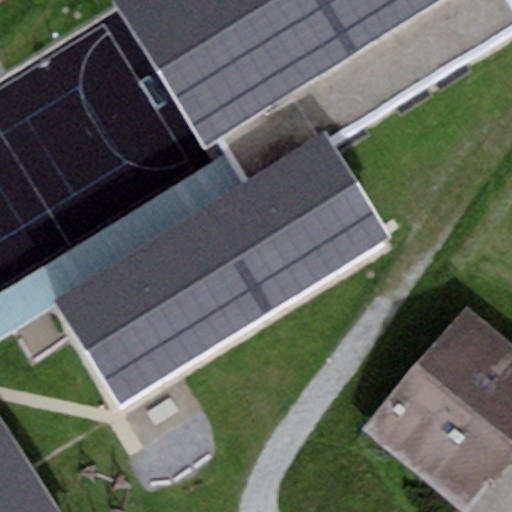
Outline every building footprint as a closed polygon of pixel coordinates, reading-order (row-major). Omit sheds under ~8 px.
[(511,35),(511,1),(511,0),(112,0),(206,150),(217,141),(227,156),(243,183),(326,131),(335,145),(511,35)] [(243,183),(52,299),(57,307),(121,409),(394,240),(335,145),(326,131),(243,183)] [(0,293),(0,341),(57,307),(52,299),(243,183),(227,156),(0,293)] [(511,347),(467,308),(360,429),(453,511),(458,511),(511,451),(511,347)] [(57,511),(0,423),(0,511),(57,511)]
